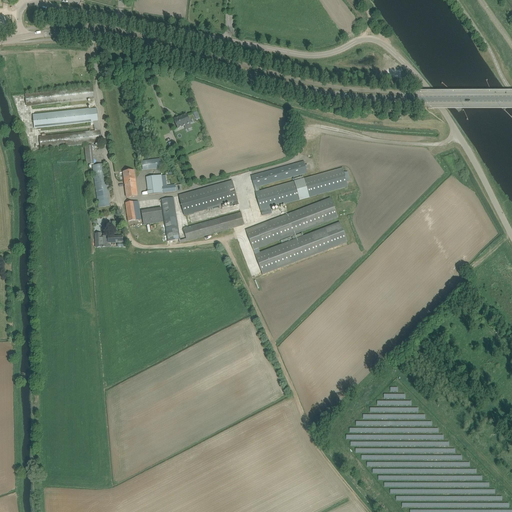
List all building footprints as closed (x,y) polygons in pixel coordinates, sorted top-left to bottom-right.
[(27,106),(94,99),(93,87),(25,94),(27,106)] [(34,128),(98,121),(97,109),(33,115),(34,128)] [(174,119),(176,124),(178,129),(190,123),(187,114),(174,119)] [(41,149),(102,143),(100,131),(39,137),(41,149)] [(85,146),(87,165),(94,164),(92,145),(85,146)] [(143,170),(161,168),(160,159),(142,162),(143,170)] [(251,177),(255,188),(255,191),(260,190),(259,187),(307,173),(304,161),(251,177)] [(110,206),(108,199),(110,199),(105,164),(92,166),(99,208),(110,206)] [(256,192),(262,216),(268,214),(267,209),(348,187),(342,168),(256,192)] [(137,196),(134,171),(123,172),(127,198),(137,196)] [(161,175),(146,177),(149,195),(158,194),(163,193),(161,176),(161,175)] [(166,176),(161,176),(163,193),(176,191),(175,185),(167,186),(166,176)] [(232,181),(179,196),(184,216),(189,215),(197,213),(230,204),(230,207),(233,206),(232,203),(234,202),(235,206),(239,205),(232,181)] [(161,199),(165,228),(168,243),(175,242),(175,240),(179,240),(180,243),(244,225),(241,212),(183,228),(186,239),(180,241),(180,239),(174,197),(161,199)] [(330,198),(246,230),(254,250),(258,249),(338,218),(331,201),(330,198)] [(128,222),(133,221),(141,220),(138,201),(125,203),(128,222)] [(141,211),(143,219),(144,225),(163,222),(161,208),(141,211)] [(260,253),(255,254),(263,275),(268,273),(347,242),(340,222),(260,253)] [(102,234),(95,234),(96,248),(108,247),(108,243),(122,243),(122,236),(108,236),(108,238),(106,238),(106,237),(102,237),(102,234)]
